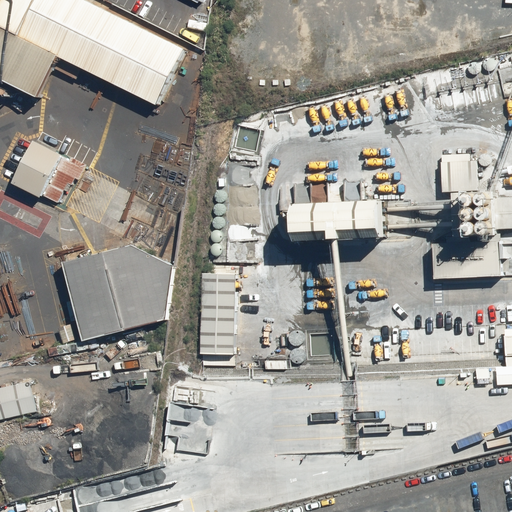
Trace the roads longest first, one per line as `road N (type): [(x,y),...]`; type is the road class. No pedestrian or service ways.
road 1 (track): [(511,144),(406,136),(331,145),(278,169),(262,201),(270,234),(301,268),(347,286),(511,284)]
road 2 (track): [(511,474),(369,511)]
